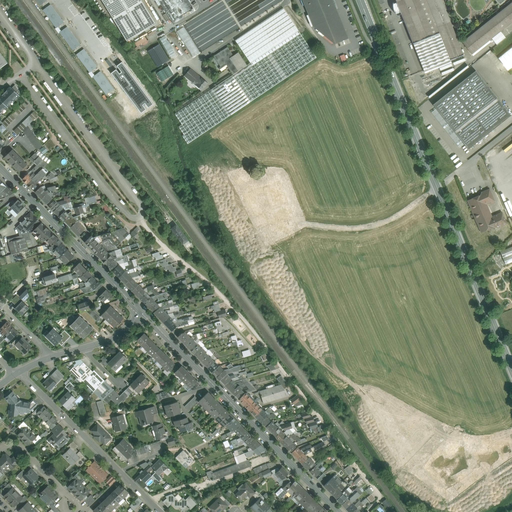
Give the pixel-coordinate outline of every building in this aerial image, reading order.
[(155,24),(140,0),(101,0),(127,41),(155,24)] [(182,15),(193,8),(188,0),(158,0),(172,21),(182,15)] [(262,13),(282,0),(281,0),(237,0),(237,10),(233,5),(232,6),(230,0),(226,0),(220,5),(221,8),(222,7),(226,19),(223,19),(222,20),(220,15),(220,11),(207,10),(184,26),(199,48),(238,21),(238,18),(236,20),(236,13),(251,13),(262,13)] [(302,0),(313,26),(335,44),(348,38),(331,0),(302,0)] [(395,0),(413,44),(424,70),(450,60),(463,55),(441,0),(395,0)] [(511,1),(462,42),(472,54),(511,22),(511,1)] [(64,22),(51,5),(43,11),(56,28),(64,22)] [(283,8),(235,40),(250,63),(247,65),(233,75),(232,76),(250,102),(316,58),(298,31),(283,8)] [(182,15),(172,21),(171,22),(173,25),(184,18),(182,15)] [(80,45),(67,27),(60,33),(73,50),(80,45)] [(193,57),(200,53),(184,27),(176,32),(193,57)] [(142,45),(147,43),(144,36),(133,42),(135,46),(142,43),(142,45)] [(168,60),(159,45),(148,51),(158,67),(168,60)] [(227,47),(214,56),(221,67),(226,64),(227,66),(241,57),(238,52),(233,56),(227,47)] [(97,67),(84,49),(76,55),(89,72),(97,67)] [(241,57),(227,66),(233,75),(247,65),(241,57)] [(155,104),(122,60),(114,67),(115,68),(109,73),(140,115),(155,104)] [(208,83),(190,69),(185,76),(202,90),(208,83)] [(114,89),(101,72),(93,77),(106,95),(114,89)] [(503,114),(471,74),(433,105),(449,125),(447,126),(450,130),(451,128),(464,144),(503,114)] [(170,75),(163,82),(167,86),(174,79),(170,75)] [(232,76),(211,89),(229,116),(250,102),(232,76)] [(12,88),(8,91),(7,90),(4,93),(14,102),(13,101),(16,98),(17,99),(19,96),(20,96),(16,93),(12,88),(10,87),(12,88)] [(211,89),(175,114),(182,125),(179,127),(184,135),(182,136),(188,144),(229,116),(211,89)] [(14,102),(4,93),(2,95),(3,97),(0,100),(0,99),(8,108),(8,107),(10,105),(9,104),(12,101),(14,102)] [(21,104),(15,110),(19,115),(25,108),(21,104)] [(33,112),(29,116),(33,120),(38,116),(33,112)] [(11,114),(2,123),(6,127),(15,119),(11,114)] [(33,120),(29,116),(22,123),(26,127),(33,120)] [(22,123),(14,131),(18,135),(26,127),(22,123)] [(25,129),(23,131),(38,151),(42,146),(28,126),(27,127),(25,129)] [(6,129),(2,133),(6,137),(10,133),(6,129)] [(56,145),(50,138),(45,144),(49,150),(56,145)] [(27,165),(12,150),(4,157),(19,172),(27,165)] [(43,160),(35,153),(29,159),(33,163),(34,162),(38,165),(43,160)] [(38,165),(34,168),(38,173),(42,169),(42,170),(48,164),(43,160),(38,165)] [(33,178),(27,184),(31,189),(37,183),(46,174),(42,170),(42,169),(38,173),(35,176),(33,178)] [(28,174),(22,179),(27,184),(33,178),(31,177),(28,174)] [(13,193),(7,186),(1,192),(2,194),(5,197),(9,195),(13,193)] [(45,191),(41,187),(35,192),(41,199),(47,193),(45,191)] [(490,189),(481,192),(482,194),(473,198),(473,200),(469,201),(475,214),(478,213),(480,216),(476,218),(482,230),(486,229),(486,230),(498,225),(499,226),(499,227),(507,224),(502,212),(492,216),(487,204),(490,203),(490,204),(495,202),(490,189)] [(511,196),(509,190),(501,194),(507,206),(511,203),(511,196)] [(47,193),(41,199),(47,204),(53,199),(47,193)] [(20,202),(18,200),(13,204),(10,207),(17,214),(25,207),(22,204),(23,204),(21,201),(20,202)] [(54,200),(48,206),(54,211),(59,205),(62,205),(63,205),(62,203),(58,204),(54,200)] [(65,211),(59,205),(54,211),(59,216),(65,211)] [(65,211),(59,216),(64,222),(70,216),(65,211)] [(41,223),(30,212),(19,222),(20,223),(16,228),(18,230),(19,236),(23,235),(29,234),(30,233),(33,230),(41,223)] [(511,216),(511,217),(511,219),(511,246),(500,252),(506,265),(511,262),(511,216)] [(72,218),(66,224),(70,228),(76,222),(74,220),(75,219),(74,218),(73,219),(72,218)] [(57,237),(42,222),(41,223),(33,230),(37,234),(36,235),(39,238),(40,237),(42,239),(44,241),(46,240),(49,244),(50,244),(52,242),(57,237)] [(76,222),(70,228),(75,233),(81,227),(79,225),(76,222)] [(81,227),(75,233),(78,236),(85,229),(83,226),(81,227)] [(185,238),(176,226),(173,229),(181,241),(182,241),(184,244),(185,243),(184,242),(186,240),(185,238)] [(124,228),(111,232),(113,235),(116,237),(118,240),(121,242),(125,238),(130,234),(124,228)] [(111,232),(93,237),(98,242),(109,239),(113,235),(111,232)] [(19,236),(5,240),(8,239),(12,254),(14,254),(19,252),(27,250),(25,241),(23,235),(19,236)] [(98,242),(93,237),(91,236),(84,242),(101,259),(107,253),(108,252),(98,242)] [(57,237),(52,242),(55,246),(56,247),(61,243),(61,242),(57,237)] [(109,239),(98,242),(108,252),(119,249),(116,246),(114,244),(112,242),(109,239)] [(56,247),(54,250),(53,250),(60,257),(67,250),(61,243),(56,247)] [(108,252),(107,253),(101,259),(107,265),(113,259),(120,257),(122,256),(120,249),(119,249),(108,252)] [(60,257),(59,258),(56,259),(62,265),(65,264),(66,263),(74,256),(67,250),(60,257)] [(115,261),(113,259),(107,265),(112,271),(119,265),(118,265),(115,261)] [(87,271),(79,263),(73,269),(81,276),(87,271)] [(124,269),(119,264),(118,265),(119,265),(112,271),(119,277),(125,271),(125,270),(124,269)] [(168,265),(164,266),(166,270),(168,269),(170,273),(176,271),(175,267),(173,267),(171,264),(168,265)] [(81,276),(81,277),(86,282),(92,276),(87,271),(81,276)] [(128,275),(125,271),(119,277),(125,284),(131,278),(128,275)] [(55,274),(42,278),(44,285),(57,281),(55,274)] [(71,274),(63,277),(65,282),(73,279),(77,278),(78,278),(76,275),(72,276),(71,274)] [(96,280),(92,276),(86,282),(90,286),(96,280)] [(131,278),(125,284),(132,291),(138,285),(134,281),(131,278)] [(96,280),(90,286),(92,288),(90,289),(89,288),(87,290),(89,292),(94,291),(94,290),(100,284),(96,280)] [(199,282),(191,284),(193,290),(199,288),(198,285),(200,285),(199,282)] [(144,290),(138,285),(132,291),(139,298),(145,292),(144,290)] [(106,290),(99,297),(103,302),(107,298),(109,300),(113,297),(106,290)] [(150,297),(145,292),(139,298),(144,303),(150,297)] [(155,295),(150,297),(144,303),(149,308),(155,302),(153,299),(157,298),(158,300),(159,300),(167,297),(166,292),(159,294),(155,295)] [(16,295),(11,301),(17,306),(22,301),(16,295)] [(29,307),(22,301),(17,306),(16,307),(19,310),(18,311),(22,315),(29,307)] [(89,301),(78,305),(80,313),(85,311),(92,309),(89,301)] [(155,302),(149,308),(154,313),(160,307),(155,302)] [(172,303),(166,305),(165,305),(161,306),(160,307),(154,313),(158,317),(164,311),(162,309),(168,307),(168,308),(173,306),(172,303)] [(106,319),(115,310),(110,305),(101,315),(106,319)] [(178,308),(170,310),(164,311),(169,316),(171,318),(176,317),(184,315),(182,310),(179,311),(178,308)] [(100,317),(92,309),(85,311),(96,321),(100,317)] [(220,311),(217,312),(219,318),(227,316),(225,309),(220,311)] [(110,323),(119,314),(115,310),(106,319),(110,323)] [(164,311),(158,317),(163,322),(169,316),(164,311)] [(48,314),(42,321),(45,324),(51,317),(48,314)] [(115,327),(124,318),(119,314),(110,323),(115,327)] [(76,319),(90,332),(93,329),(79,316),(76,319)] [(189,320),(188,317),(181,319),(177,320),(176,317),(171,318),(169,316),(163,322),(168,327),(173,322),(173,323),(175,324),(177,322),(182,322),(189,320)] [(51,317),(45,324),(48,326),(54,320),(51,317)] [(73,322),(87,335),(90,332),(76,319),(73,322)] [(5,324),(0,329),(0,332),(3,335),(5,333),(11,327),(7,322),(5,324)] [(87,335),(73,322),(70,325),(84,338),(87,335)] [(173,323),(173,322),(168,327),(172,331),(176,327),(177,327),(183,326),(182,322),(180,323),(177,322),(175,324),(173,323)] [(11,327),(5,333),(7,336),(6,337),(9,339),(17,332),(11,327)] [(62,338),(54,330),(50,334),(52,336),(49,338),(55,344),(62,338)] [(182,333),(177,337),(184,344),(191,338),(185,332),(183,334),(182,333)] [(144,333),(137,340),(142,345),(149,339),(144,333)] [(230,336),(231,342),(236,340),(238,350),(243,349),(241,339),(236,340),(235,335),(230,336)] [(16,344),(20,347),(19,347),(24,352),(30,346),(21,338),(18,341),(16,339),(12,344),(14,346),(16,344)] [(195,342),(191,338),(184,344),(190,350),(197,344),(195,342)] [(149,339),(142,345),(147,351),(154,344),(149,339)] [(154,344),(147,351),(152,356),(153,355),(159,349),(154,344)] [(201,348),(197,344),(190,350),(195,355),(201,348)] [(201,348),(195,355),(199,359),(205,353),(201,348)] [(159,349),(153,355),(158,361),(165,354),(160,349),(159,349)] [(249,349),(241,351),(243,357),(250,355),(249,349)] [(205,353),(199,359),(203,363),(210,357),(213,354),(208,350),(205,353)] [(127,358),(120,352),(114,358),(121,364),(120,363),(123,360),(124,361),(127,358)] [(165,354),(158,361),(163,366),(170,359),(165,354)] [(210,357),(203,363),(208,368),(214,362),(210,357)] [(121,364),(114,358),(110,362),(108,364),(115,371),(115,370),(114,369),(116,367),(117,368),(121,364)] [(170,359),(163,366),(168,371),(169,370),(174,365),(175,364),(170,359)] [(83,362),(80,366),(78,365),(75,367),(74,366),(70,369),(83,382),(84,380),(94,370),(92,372),(89,369),(89,368),(83,362)] [(219,366),(214,362),(208,368),(212,372),(219,366)] [(176,367),(173,370),(175,373),(181,367),(179,365),(176,367)] [(239,365),(233,367),(234,367),(229,369),(224,370),(227,374),(232,372),(238,371),(237,371),(240,370),(239,365)] [(181,367),(175,373),(180,378),(187,371),(181,366),(181,367)] [(224,370),(219,366),(212,372),(217,377),(224,370)] [(64,376),(58,370),(56,372),(62,378),(64,376)] [(94,370),(84,380),(95,391),(104,382),(96,374),(97,373),(94,370)] [(224,370),(217,377),(220,381),(227,374),(224,370)] [(192,376),(187,371),(180,378),(185,383),(192,376)] [(62,378),(56,372),(55,372),(54,372),(49,377),(49,376),(46,378),(47,379),(42,384),(48,390),(49,390),(55,383),(55,384),(56,383),(56,384),(62,378)] [(239,373),(229,376),(227,374),(220,381),(225,385),(231,378),(237,377),(240,376),(239,373)] [(149,382),(142,374),(136,380),(144,387),(149,382)] [(285,380),(281,375),(276,379),(280,384),(285,380)] [(197,382),(192,376),(185,383),(190,388),(197,382)] [(231,378),(225,385),(228,388),(234,382),(233,381),(239,379),(237,377),(231,378)] [(285,380),(280,384),(281,385),(284,389),(290,385),(286,379),(285,380)] [(136,380),(130,385),(134,390),(138,393),(139,393),(137,392),(140,390),(141,391),(144,388),(144,387),(136,380)] [(109,386),(105,381),(104,382),(95,391),(103,399),(112,390),(109,387),(109,386)] [(70,382),(65,386),(69,390),(72,388),(73,389),(75,387),(70,382)] [(202,387),(197,382),(190,388),(192,390),(193,390),(202,387)] [(236,384),(234,382),(228,388),(231,392),(238,386),(244,384),(242,382),(241,383),(240,382),(237,383),(236,384)] [(238,386),(231,392),(235,396),(241,390),(240,388),(246,386),(244,384),(238,386)] [(267,389),(258,392),(259,393),(260,393),(263,403),(289,395),(284,389),(281,385),(275,387),(267,389)] [(249,389),(243,391),(241,390),(235,396),(238,399),(245,393),(246,393),(251,391),(249,389)] [(112,390),(103,399),(107,403),(112,398),(119,404),(125,398),(122,394),(120,396),(113,390),(112,390)] [(68,391),(59,401),(65,406),(68,410),(74,404),(72,402),(75,398),(68,391)] [(18,399),(12,392),(11,393),(6,397),(5,398),(9,403),(11,402),(12,404),(11,410),(9,411),(9,416),(13,415),(16,415),(17,414),(18,413),(18,412),(18,410),(28,412),(29,410),(30,403),(21,401),(21,400),(19,402),(18,400),(19,399),(18,399)] [(208,392),(199,400),(203,405),(212,396),(208,392)] [(246,393),(245,393),(238,399),(255,416),(261,410),(262,409),(246,393)] [(212,396),(203,405),(208,409),(216,400),(212,396)] [(296,396),(291,399),(290,400),(295,407),(296,406),(303,404),(296,396)] [(38,404),(33,399),(30,403),(29,410),(31,410),(32,411),(34,410),(33,409),(38,404)] [(216,400),(208,409),(212,413),(221,405),(216,400)] [(166,405),(164,406),(166,411),(179,407),(177,402),(172,403),(166,405)] [(221,405),(212,413),(216,417),(225,409),(221,405)] [(155,406),(149,408),(151,415),(157,413),(155,406)] [(41,409),(37,413),(44,420),(50,414),(47,412),(47,411),(45,409),(43,407),(41,409)] [(179,407),(166,411),(167,417),(174,415),(179,413),(181,413),(179,407)] [(157,413),(151,415),(149,408),(138,411),(138,412),(136,412),(137,418),(140,417),(141,421),(140,421),(141,425),(145,424),(145,425),(146,425),(145,422),(151,421),(153,426),(160,424),(157,413)] [(225,409),(216,417),(220,422),(229,413),(225,409)] [(264,413),(261,410),(255,416),(261,421),(266,416),(264,413)] [(220,422),(219,423),(223,427),(226,425),(233,418),(229,413),(220,422)] [(52,417),(50,414),(44,420),(51,427),(54,423),(57,421),(55,419),(53,417),(52,417)] [(266,416),(261,421),(266,427),(272,421),(269,419),(271,418),(272,419),(273,418),(270,415),(269,414),(267,416),(266,416)] [(118,416),(112,417),(115,426),(114,427),(115,430),(126,427),(123,415),(122,415),(118,416)] [(175,421),(174,421),(175,427),(178,426),(189,423),(187,417),(181,419),(175,421)] [(240,425),(233,418),(226,425),(232,431),(233,430),(240,425)] [(23,421),(18,427),(22,431),(26,427),(28,426),(23,421)] [(189,423),(178,426),(180,432),(187,430),(192,428),(193,428),(192,422),(189,423)] [(274,424),(273,422),(267,428),(271,432),(277,427),(280,425),(280,426),(284,424),(282,422),(279,424),(278,423),(279,423),(277,422),(274,424)] [(277,427),(271,432),(276,437),(282,431),(281,431),(284,429),(285,430),(292,428),(290,423),(284,424),(280,426),(280,425),(277,427)] [(110,437),(98,424),(92,430),(96,435),(94,436),(99,441),(100,440),(104,444),(110,437)] [(160,424),(153,426),(152,426),(153,431),(150,431),(152,437),(154,436),(156,440),(161,438),(168,436),(167,432),(168,432),(167,431),(165,432),(163,427),(162,428),(161,424),(160,424)] [(240,425),(233,430),(232,431),(230,432),(231,434),(235,432),(238,435),(245,429),(241,425),(240,425)] [(22,431),(18,435),(23,440),(31,433),(26,427),(22,431)] [(54,433),(49,438),(50,438),(53,441),(52,441),(56,446),(58,445),(61,448),(70,439),(65,434),(62,431),(63,431),(60,427),(59,428),(54,433)] [(250,435),(245,429),(238,435),(241,439),(239,439),(237,440),(238,442),(243,440),(250,435)] [(294,434),(290,430),(287,432),(294,439),(296,436),(294,434)] [(284,434),(282,431),(276,437),(280,441),(286,436),(285,435),(286,434),(285,432),(284,434)] [(31,433),(23,440),(28,445),(32,441),(35,438),(35,437),(31,433)] [(38,435),(35,437),(35,438),(32,441),(36,445),(42,439),(38,435)] [(250,435),(243,440),(238,442),(236,443),(238,446),(242,444),(242,443),(245,442),(248,445),(255,439),(250,435)] [(286,436),(280,441),(284,445),(290,440),(286,436)] [(255,439),(248,445),(250,447),(251,448),(248,449),(247,448),(238,452),(239,455),(245,453),(252,450),(260,444),(255,439)] [(477,463),(453,439),(438,454),(441,458),(443,457),(448,462),(456,454),(471,468),(477,463)] [(132,448),(123,440),(115,448),(118,452),(119,451),(127,458),(132,454),(129,451),(132,448)] [(77,447),(72,442),(67,447),(69,449),(72,452),(74,450),(77,447)] [(323,442),(313,447),(317,453),(327,447),(323,442)] [(293,443),(285,446),(291,453),(297,447),(295,445),(293,443)] [(245,453),(239,455),(237,456),(239,462),(246,459),(246,458),(247,457),(252,455),(252,454),(254,452),(258,455),(262,452),(265,449),(260,444),(252,450),(245,453)] [(250,447),(248,445),(234,451),(234,452),(233,453),(235,457),(237,456),(239,455),(238,452),(247,448),(250,447)] [(297,447),(291,453),(297,458),(302,452),(300,450),(297,447)] [(308,457),(317,453),(313,447),(310,448),(312,451),(309,452),(305,454),(305,455),(308,458),(308,457)] [(78,453),(74,450),(72,452),(69,449),(64,454),(71,461),(69,462),(72,465),(76,461),(80,466),(87,459),(79,451),(78,453)] [(180,453),(176,458),(182,465),(186,461),(190,465),(194,461),(184,451),(182,454),(180,453)] [(302,452),(297,458),(302,463),(308,458),(305,455),(302,452)] [(5,455),(4,457),(3,456),(1,458),(2,458),(0,460),(0,468),(2,471),(8,465),(11,469),(16,465),(11,460),(9,458),(8,459),(5,455)] [(315,464),(308,457),(308,458),(302,463),(302,464),(307,469),(312,466),(315,464)] [(160,460),(157,463),(152,468),(156,472),(158,475),(163,469),(167,474),(171,470),(160,460)] [(249,460),(211,474),(213,480),(251,466),(249,460)] [(88,468),(87,470),(99,482),(107,475),(101,469),(103,467),(101,465),(99,467),(94,462),(90,466),(88,468)] [(313,468),(310,471),(315,477),(320,472),(319,470),(323,466),(320,462),(315,466),(313,468)] [(268,469),(266,464),(253,469),(255,475),(268,469)] [(454,473),(458,469),(453,464),(449,468),(454,473)] [(137,483),(141,478),(145,483),(152,476),(148,472),(152,468),(149,465),(134,480),(137,483)] [(353,470),(350,465),(344,469),(348,475),(353,470)] [(282,467),(279,469),(278,468),(271,471),(278,478),(279,477),(282,480),(285,477),(289,473),(282,467)] [(27,473),(23,469),(17,475),(21,479),(23,476),(27,473)] [(38,477),(31,469),(27,473),(23,476),(31,484),(32,483),(33,483),(34,483),(34,481),(38,477)] [(158,475),(156,472),(153,475),(159,481),(162,478),(158,475)] [(324,473),(317,479),(320,481),(326,475),(324,473)] [(445,479),(444,477),(445,476),(444,474),(441,478),(454,491),(458,487),(447,477),(445,479)] [(335,475),(324,486),(331,493),(336,487),(338,486),(340,483),(342,482),(341,481),(340,481),(335,475)] [(111,476),(105,481),(110,486),(115,480),(111,476)] [(352,482),(350,480),(348,482),(352,486),(360,478),(358,476),(352,482)] [(285,477),(282,480),(279,483),(281,485),(287,479),(285,477)] [(141,478),(137,483),(143,489),(147,485),(145,483),(141,478)] [(287,479),(281,485),(283,487),(286,490),(287,489),(293,483),(288,478),(287,479)] [(76,480),(76,479),(71,483),(68,487),(70,489),(71,489),(73,491),(81,483),(78,480),(76,480)] [(293,483),(287,489),(286,490),(283,487),(276,495),(280,499),(289,490),(291,493),(290,494),(293,496),(302,487),(295,481),(293,483)] [(81,483),(73,491),(73,492),(74,493),(75,493),(77,495),(85,487),(81,483)] [(245,483),(240,488),(241,489),(235,495),(236,497),(237,498),(240,501),(247,495),(250,498),(253,495),(255,493),(245,483)] [(8,484),(3,489),(7,493),(12,488),(8,484)] [(128,493),(120,485),(115,490),(122,498),(128,493)] [(47,487),(40,494),(48,502),(55,495),(47,487)] [(85,487),(77,495),(79,497),(79,498),(81,500),(85,496),(88,493),(88,492),(88,490),(85,487),(86,487),(85,487)] [(302,487),(293,496),(299,502),(308,494),(302,487)] [(340,491),(336,487),(331,493),(337,499),(342,493),(340,491)] [(350,501),(351,503),(362,493),(357,487),(352,492),(351,493),(353,495),(350,499),(351,500),(350,501)] [(22,498),(12,488),(7,493),(4,496),(14,506),(19,501),(22,498)] [(122,498),(115,490),(110,494),(118,503),(120,505),(125,501),(122,498)] [(342,493),(337,499),(341,503),(346,497),(342,493)] [(362,493),(351,503),(352,503),(346,509),(349,511),(351,511),(356,508),(361,503),(359,500),(363,496),(362,493)] [(371,493),(367,497),(371,501),(375,498),(371,493)] [(114,507),(118,503),(110,494),(106,499),(114,507)] [(179,502),(172,494),(165,497),(166,499),(171,504),(174,506),(179,502)] [(308,494),(299,502),(305,509),(306,508),(314,500),(308,494)] [(84,501),(87,503),(93,497),(91,495),(87,498),(84,501)] [(189,496),(185,500),(183,498),(179,502),(174,506),(176,509),(178,507),(183,511),(185,511),(188,509),(189,509),(190,510),(196,504),(189,496)] [(93,497),(87,503),(89,506),(95,500),(93,497)] [(219,497),(212,505),(215,508),(212,511),(213,511),(220,511),(227,506),(223,501),(219,497)] [(350,501),(346,497),(341,503),(346,509),(352,503),(351,503),(350,501)] [(262,500),(260,498),(258,501),(254,504),(256,505),(253,508),(256,511),(265,511),(268,509),(269,508),(262,500)] [(361,503),(356,508),(351,511),(360,511),(359,510),(368,501),(365,498),(361,503)] [(114,507),(106,499),(102,503),(110,511),(115,508),(114,507)] [(171,504),(166,499),(163,502),(168,507),(171,504)] [(392,506),(387,499),(382,502),(387,510),(392,506)] [(53,500),(48,505),(52,509),(54,506),(57,504),(53,500)] [(314,500),(306,508),(309,511),(317,511),(322,508),(322,507),(314,500)] [(19,511),(31,511),(34,509),(27,503),(19,511)] [(110,511),(102,503),(97,507),(102,511),(110,511)]
